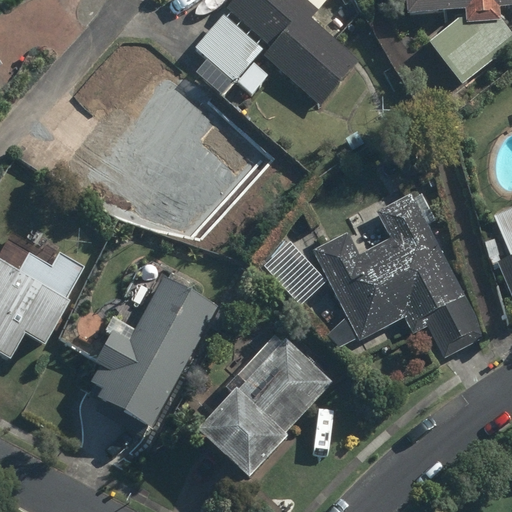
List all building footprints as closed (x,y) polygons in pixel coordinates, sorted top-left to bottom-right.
[(264,59),(320,109),(360,64),(312,22),(331,0),(237,0),(227,11),(272,51),(264,59)] [(511,0),(404,0),(406,19),(465,14),(466,18),(429,47),(463,89),(511,49),(511,35),(502,23),(501,12),(511,10),(511,0)] [(264,52),(224,17),(195,49),(250,99),(270,78),(254,63),(264,52)] [(211,115),(155,70),(78,165),(135,211),(142,202),(161,216),(197,170),(179,156),(211,115)] [(314,254),(359,345),(405,322),(413,337),(427,330),(441,358),(483,337),(413,198),(377,216),(390,241),(360,256),(350,236),(314,254)] [(511,212),(494,220),(511,260),(497,266),(511,299),(511,212)] [(0,360),(11,366),(26,339),(46,350),(71,305),(67,302),(84,271),(60,258),(52,272),(28,259),(19,275),(0,264),(0,360)] [(99,403),(153,432),(218,311),(164,283),(131,344),(113,335),(96,368),(101,371),(93,387),(104,393),(99,403)] [(285,438),(333,386),(286,342),(198,437),(249,484),(288,442),(285,438)]
